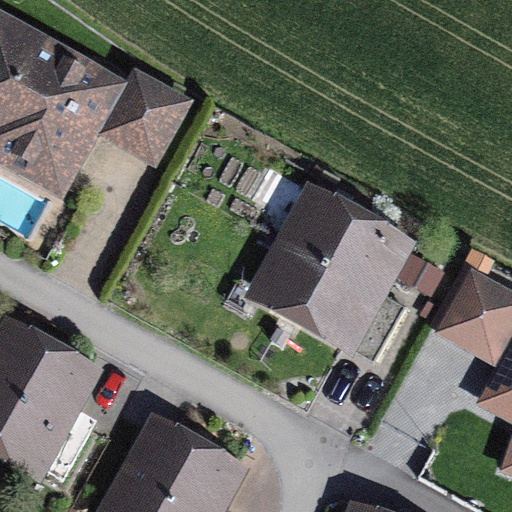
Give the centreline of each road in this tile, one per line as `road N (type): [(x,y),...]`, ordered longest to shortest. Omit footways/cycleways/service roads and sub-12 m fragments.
road 1 (residential): [(0,270),(322,450)]
road 2 (residential): [(322,450),(434,511)]
